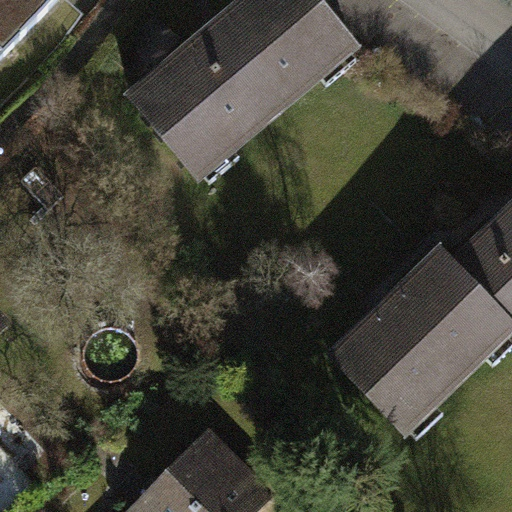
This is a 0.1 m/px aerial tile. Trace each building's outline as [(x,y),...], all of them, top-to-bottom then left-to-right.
[(0,0),(0,55),(55,0),(0,0)] [(318,0),(230,0),(123,95),(197,178),(354,40),(318,0)] [(511,204),(454,259),(511,319),(511,204)] [(511,319),(454,259),(439,243),(317,358),(391,436),(511,321),(511,319)] [(0,331),(12,321),(0,308),(0,331)] [(123,511),(256,511),(278,491),(212,424),(123,511)]
